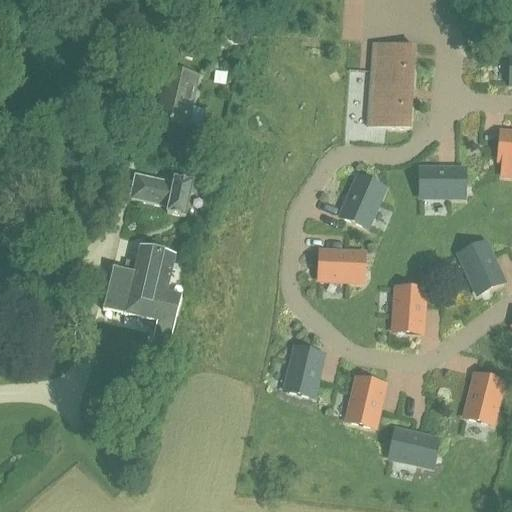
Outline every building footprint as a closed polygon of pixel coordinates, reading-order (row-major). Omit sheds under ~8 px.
[(240,27),(238,27),(231,31),(229,38),(229,39),(233,45),(240,47),(247,43),(249,36),(245,29),(240,27)] [(367,127),(366,128),(409,131),(415,49),(372,46),(372,48),(374,48),(369,127),(367,127)] [(169,124),(185,127),(185,124),(194,126),(200,124),(203,114),(200,110),(190,108),(197,79),(163,71),(159,88),(165,90),(158,118),(170,121),(169,124)] [(511,135),(501,134),(498,163),(503,163),(501,178),(511,178),(511,135)] [(420,171),(420,200),(464,200),(464,172),(420,171)] [(167,214),(185,218),(192,184),(174,180),(174,185),(135,177),(130,200),(168,208),(167,214)] [(358,179),(340,219),(367,231),(384,190),(358,179)] [(46,237),(59,258),(79,246),(67,224),(46,237)] [(485,245),(459,257),(478,297),(504,285),(485,245)] [(154,339),(171,342),(181,297),(167,294),(175,256),(139,249),(136,264),(126,262),(124,271),(113,269),(103,312),(157,324),(154,339)] [(320,254),(318,283),(363,285),(364,256),(320,254)] [(179,291),(187,259),(178,257),(170,289),(179,291)] [(396,290),(393,335),(422,337),(425,292),(396,290)] [(295,350),(284,394),(313,401),(323,357),(295,350)] [(475,377),(464,420),(492,428),(503,384),(475,377)] [(356,381),(346,424),(374,431),(385,388),(356,381)] [(395,433),(389,461),(432,471),(439,442),(395,433)]
